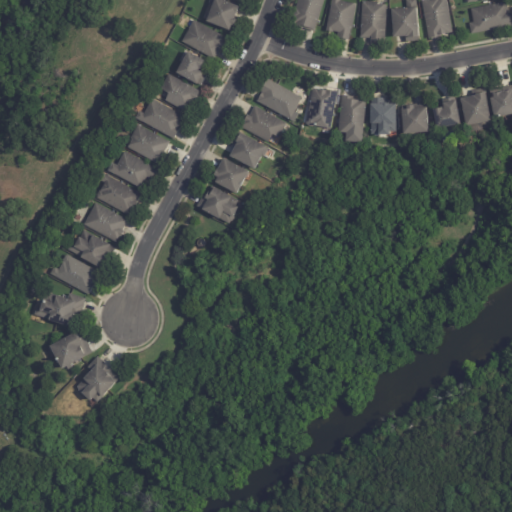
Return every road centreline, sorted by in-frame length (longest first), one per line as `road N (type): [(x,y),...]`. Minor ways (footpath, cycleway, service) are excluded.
road 1 (residential): [(130,317),(134,284),(168,201),(273,0)]
road 2 (residential): [(511,47),(380,71),(319,63),(258,41)]
